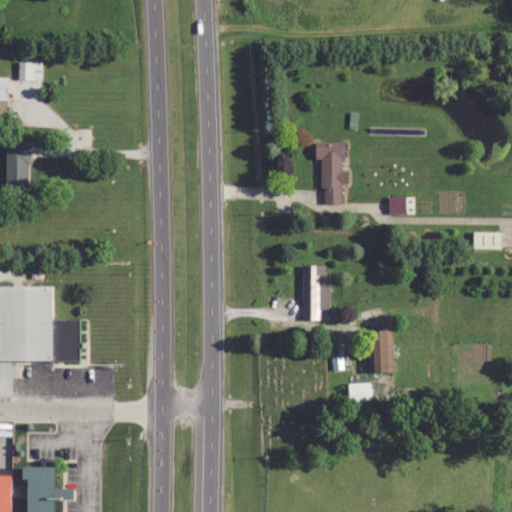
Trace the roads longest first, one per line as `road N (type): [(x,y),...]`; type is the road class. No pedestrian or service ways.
road 1 (primary): [(154,0),(160,511)]
road 2 (primary): [(212,511),(207,0)]
